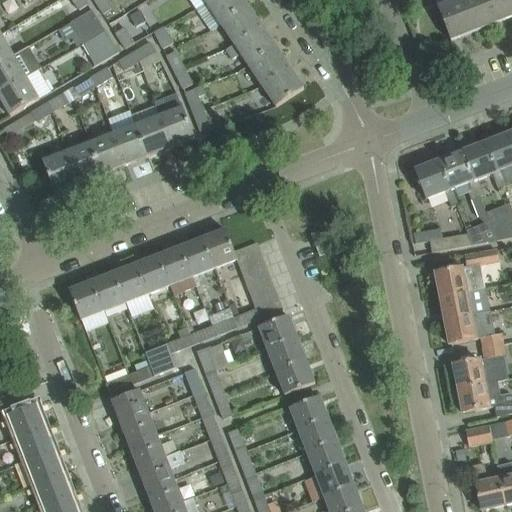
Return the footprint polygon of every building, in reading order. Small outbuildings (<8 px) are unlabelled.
[(72,0),(80,12),(88,6),(84,0),(72,0)] [(105,0),(96,0),(94,2),(103,16),(112,10),(105,0)] [(215,0),(207,6),(221,26),(249,8),(243,0),(215,0)] [(474,33),(461,0),(460,0),(438,9),(451,42),(474,33)] [(486,0),(461,0),(474,33),(496,24),(486,0)] [(511,0),(486,0),(496,24),(511,17),(511,0)] [(221,26),(234,46),(235,47),(262,28),(249,8),(221,26)] [(95,38),(96,39),(106,33),(92,12),(72,24),(72,23),(70,24),(83,46),(95,38)] [(141,12),(131,17),(136,28),(146,23),(141,12)] [(153,33),(162,50),(173,44),(164,27),(153,33)] [(240,55),(248,67),(276,49),(262,28),(235,47),(234,46),(225,52),(232,61),(240,55)] [(115,35),(125,50),(134,44),(124,29),(115,35)] [(106,33),(96,39),(109,60),(119,53),(106,33)] [(0,36),(0,65),(14,57),(1,36),(0,36)] [(151,44),(133,54),(138,63),(156,53),(151,44)] [(0,65),(0,94),(27,79),(26,79),(41,70),(29,49),(14,57),(0,65)] [(248,67),(262,88),(290,69),(276,49),(248,67)] [(165,57),(174,75),(185,70),(176,52),(165,57)] [(138,63),(133,54),(119,63),(124,72),(138,63)] [(149,66),(141,69),(146,84),(154,81),(149,66)] [(290,69),(262,88),(276,109),(304,91),(290,69)] [(107,70),(90,80),(95,89),(112,79),(107,70)] [(185,70),(174,75),(182,90),(193,85),(185,70)] [(27,79),(0,94),(0,99),(10,118),(39,101),(27,79)] [(95,89),(90,80),(75,88),(81,97),(95,89)] [(185,94),(194,117),(204,114),(198,98),(195,90),(185,94)] [(66,94),(46,105),(52,114),(71,103),(66,94)] [(52,114),(46,105),(32,114),(37,123),(52,114)] [(136,127),(148,158),(171,149),(159,118),(160,118),(156,108),(133,117),(136,127)] [(183,109),(160,118),(159,118),(171,149),(195,140),(183,109)] [(204,114),(194,117),(200,133),(210,129),(204,114)] [(136,127),(113,136),(125,167),(148,158),(136,127)] [(511,139),(510,135),(487,144),(498,173),(501,172),(511,167),(511,139)] [(113,136),(90,145),(102,176),(125,167),(113,136)] [(487,144),(463,153),(474,182),(478,181),(492,175),(498,191),(507,188),(501,172),(498,173),(487,144)] [(90,145),(67,154),(79,185),(102,176),(90,145)] [(463,153),(439,163),(450,192),(454,190),(469,185),(475,200),(484,197),(478,181),(474,182),(463,153)] [(79,185),(67,154),(43,163),(55,194),(79,185)] [(450,192),(439,163),(415,172),(420,185),(418,186),(420,189),(422,188),(427,201),(445,194),(451,210),(460,206),(454,190),(450,192)] [(511,213),(490,222),(490,224),(498,241),(511,238),(511,213)] [(471,233),(468,235),(472,246),(489,243),(483,229),(471,233)] [(238,261),(235,254),(226,231),(204,240),(216,270),(238,261)] [(311,236),(320,258),(329,255),(329,254),(323,239),(320,232),(311,236)] [(472,246),(468,235),(430,242),(432,254),(472,246)] [(193,279),(216,270),(204,240),(181,249),(193,279)] [(235,254),(238,261),(239,264),(261,256),(257,245),(235,254)] [(181,249),(159,257),(171,288),(174,297),(197,288),(193,279),(181,249)] [(465,258),(467,269),(480,266),(500,263),(497,251),(465,258)] [(239,264),(243,275),(265,266),(261,256),(239,264)] [(148,296),(171,288),(159,257),(136,266),(148,296)] [(126,305),(148,296),(136,266),(114,275),(126,305)] [(243,275),(247,286),(269,277),(265,266),(243,275)] [(436,275),(440,299),(467,294),(467,293),(485,289),(480,266),(467,269),(436,275)] [(114,275),(92,283),(104,314),(107,312),(125,305),(126,305),(114,275)] [(247,286),(251,297),(274,288),(269,277),(247,286)] [(81,322),(104,314),(92,283),(70,292),(81,322)] [(251,297),(255,307),(278,299),(274,288),(251,297)] [(440,299),(445,323),(472,317),(467,294),(440,299)] [(255,307),(256,310),(260,320),(283,311),(278,299),(255,307)] [(231,309),(208,318),(212,327),(234,318),(231,309)] [(256,310),(234,318),(236,323),(234,323),(236,329),(260,320),(256,310)] [(472,317),(445,323),(450,346),(469,342),(476,341),(481,340),(496,338),(490,314),(472,317)] [(234,318),(212,327),(216,337),(236,329),(234,323),(236,323),(234,318)] [(259,329),(267,352),(298,340),(289,318),(259,329)] [(212,327),(189,336),(193,346),(216,337),(212,327)] [(193,346),(189,336),(167,345),(168,347),(171,355),(193,346)] [(481,340),(483,351),(504,347),(502,336),(481,340)] [(267,352),(276,374),(306,362),(298,340),(267,352)] [(208,349),(216,371),(229,367),(222,344),(208,349)] [(454,367),(459,392),(498,384),(497,383),(494,369),(503,367),(501,358),(503,358),(511,356),(511,345),(504,347),(483,351),(485,361),(480,362),(473,363),(454,367)] [(151,368),(173,360),(171,355),(168,347),(146,355),(151,368)] [(198,353),(206,375),(216,371),(208,349),(198,353)] [(151,368),(150,369),(154,378),(176,369),(173,360),(151,368)] [(306,362),(276,374),(285,397),(315,385),(306,362)] [(150,369),(128,377),(132,386),(154,378),(150,369)] [(185,375),(193,396),(203,392),(195,371),(185,375)] [(206,375),(215,397),(221,395),(222,397),(226,395),(216,371),(206,375)] [(132,386),(128,377),(106,386),(110,395),(132,386)] [(498,384),(459,392),(463,415),(495,409),(497,419),(511,416),(511,395),(510,394),(501,397),(498,384)] [(30,389),(8,398),(12,410),(35,401),(30,389)] [(112,403),(120,424),(148,413),(140,392),(112,403)] [(193,396),(201,417),(212,413),(203,392),(193,396)] [(221,395),(215,397),(224,421),(234,417),(226,395),(222,397),(221,395)] [(12,410),(8,398),(0,400),(0,407),(2,414),(12,410)] [(290,410),(299,433),(329,421),(320,398),(290,410)] [(9,417),(18,440),(46,429),(37,407),(9,417)] [(120,424),(129,446),(157,435),(148,413),(120,424)] [(201,417),(210,440),(220,436),(212,413),(201,417)] [(299,433),(307,455),(338,443),(329,421),(299,433)] [(493,441),(490,427),(489,427),(489,428),(466,433),(469,448),(495,443),(494,440),(493,441)] [(18,440),(26,463),(54,452),(46,429),(18,440)] [(229,434),(237,456),(247,453),(238,430),(229,434)] [(129,446),(137,468),(165,457),(166,458),(178,453),(174,443),(162,448),(157,435),(129,446)] [(210,440),(219,462),(229,458),(220,436),(210,440)] [(307,455),(316,477),(346,465),(338,443),(307,455)] [(26,463),(35,485),(63,474),(54,452),(26,463)] [(137,468),(146,490),(174,480),(170,469),(185,463),(180,452),(166,458),(165,457),(137,468)] [(237,456),(246,478),(255,475),(247,453),(237,456)] [(219,462),(227,485),(238,481),(229,458),(219,462)] [(500,481),(499,481),(505,507),(511,505),(511,464),(497,468),(500,481)] [(316,477),(324,499),(355,487),(346,465),(316,477)] [(482,511),(505,507),(499,481),(488,483),(484,465),(472,468),(481,511),(482,511)] [(35,485),(44,507),(72,496),(63,474),(35,485)] [(220,474),(210,478),(213,486),(223,482),(220,474)] [(246,478),(254,501),(264,497),(255,475),(246,478)] [(146,490),(154,511),(156,511),(183,502),(174,480),(146,490)] [(227,485),(236,507),(247,503),(238,481),(227,485)] [(324,499),(329,511),(357,511),(363,510),(355,487),(324,499)] [(44,507),(45,511),(77,511),(72,496),(44,507)] [(254,501),(258,511),(269,511),(264,497),(254,501)] [(156,511),(186,511),(183,502),(156,511)] [(236,507),(237,511),(250,511),(247,503),(236,507)]
